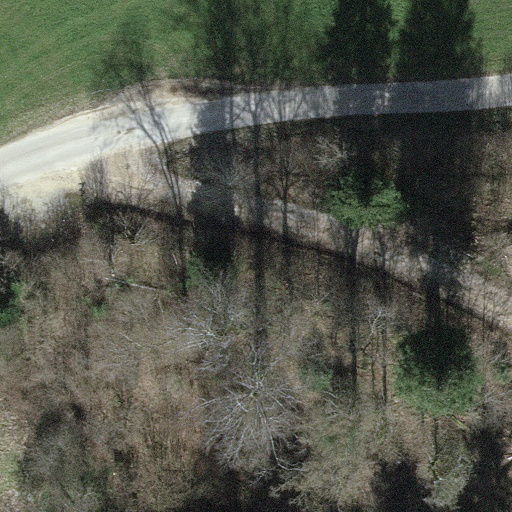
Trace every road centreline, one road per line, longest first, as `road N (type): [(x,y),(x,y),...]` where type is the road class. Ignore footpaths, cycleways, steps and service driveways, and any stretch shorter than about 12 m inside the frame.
road 1 (unclassified): [(0,178),(184,123),(511,91)]
road 2 (track): [(106,141),(304,212),(511,308)]
